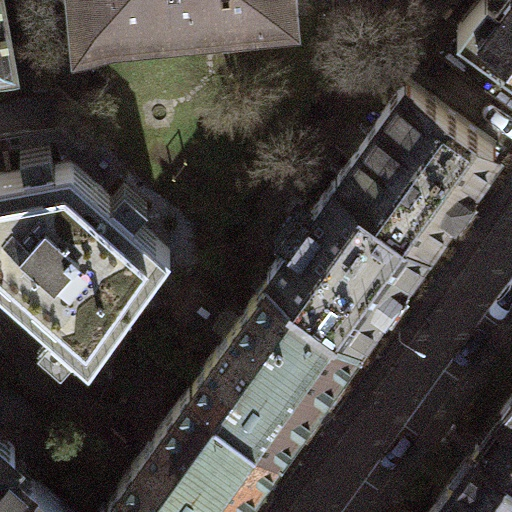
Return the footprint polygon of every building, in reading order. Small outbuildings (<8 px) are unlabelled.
[(0,0),(0,55),(15,53),(5,0),(0,0)] [(291,0),(77,0),(80,28),(292,7),(291,0)] [(511,0),(476,0),(458,25),(511,64),(511,0)] [(409,77),(337,175),(428,240),(499,142),(409,77)] [(72,159),(0,172),(0,282),(90,362),(172,248),(72,159)] [(337,175),(268,271),(270,273),(358,336),(428,240),(337,175)] [(270,273),(191,382),(279,445),(358,336),(270,273)] [(191,382),(107,498),(127,511),(230,511),(279,445),(191,382)] [(511,395),(480,440),(511,463),(511,395)] [(0,511),(9,511),(39,480),(10,454),(18,445),(0,429),(0,511)] [(511,511),(511,463),(480,440),(427,511),(511,511)] [(127,511),(107,498),(95,511),(75,511),(39,480),(9,511),(127,511)]
